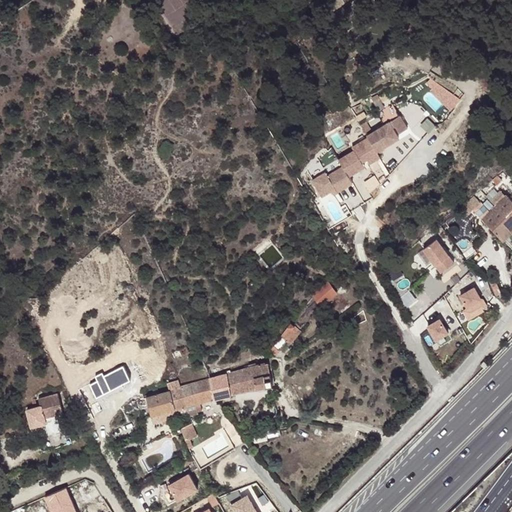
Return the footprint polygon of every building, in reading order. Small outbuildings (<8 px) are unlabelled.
[(431,86),(435,82),(429,75),(424,81),(431,86)] [(459,98),(435,82),(431,86),(429,88),(449,108),(459,98)] [(397,114),(389,119),(392,124),(397,132),(405,127),(397,114)] [(430,118),(425,125),(433,131),(438,125),(430,118)] [(366,137),(375,150),(397,137),(390,126),(387,121),(365,134),(366,137)] [(375,150),(366,137),(350,147),(352,150),(337,159),(341,166),(347,176),(363,166),(360,162),(365,158),(376,152),(375,150)] [(376,152),(365,158),(368,162),(378,156),(376,152)] [(324,172),(312,179),(321,195),(330,189),(334,187),(336,191),(351,182),(347,176),(341,166),(326,175),(324,172)] [(481,202),(474,194),(460,206),(466,214),(481,202)] [(511,231),(511,201),(506,195),(482,218),(504,239),(511,231)] [(441,227),(437,221),(431,225),(435,232),(441,227)] [(454,262),(437,239),(424,249),(441,271),(454,262)] [(328,282),(315,293),(321,306),(337,293),(328,282)] [(412,294),(406,286),(394,295),(400,303),(412,294)] [(460,295),(467,307),(481,299),(474,287),(460,295)] [(448,332),(440,318),(427,325),(435,339),(448,332)] [(301,329),(292,322),(270,349),(277,354),(287,341),(291,343),(301,329)] [(185,344),(171,352),(176,360),(190,352),(185,344)] [(202,359),(197,348),(190,352),(195,362),(202,359)] [(211,378),(216,398),(273,384),(268,363),(257,366),(256,363),(249,365),(250,367),(228,372),(228,374),(211,378)] [(182,386),(187,406),(216,398),(211,378),(182,386)] [(126,383),(118,386),(121,394),(129,391),(126,383)] [(182,386),(171,389),(176,409),(187,406),(182,386)] [(176,409),(171,389),(159,392),(158,389),(153,390),(154,394),(145,397),(150,415),(176,409)] [(33,427),(48,423),(46,417),(51,415),(63,412),(58,393),(38,398),(40,406),(38,406),(36,399),(33,400),(35,407),(28,409),(33,427)] [(15,413),(15,411),(15,409),(14,407),(12,406),(10,405),(8,406),(7,406),(5,408),(4,410),(4,412),(5,414),(7,415),(8,416),(10,416),(12,416),(14,415),(15,413)] [(281,434),(280,428),(267,430),(268,437),(281,434)] [(68,430),(38,440),(42,452),(72,441),(68,430)] [(190,472),(171,484),(180,499),(199,488),(190,472)] [(258,511),(248,495),(233,504),(237,511),(258,511)]
